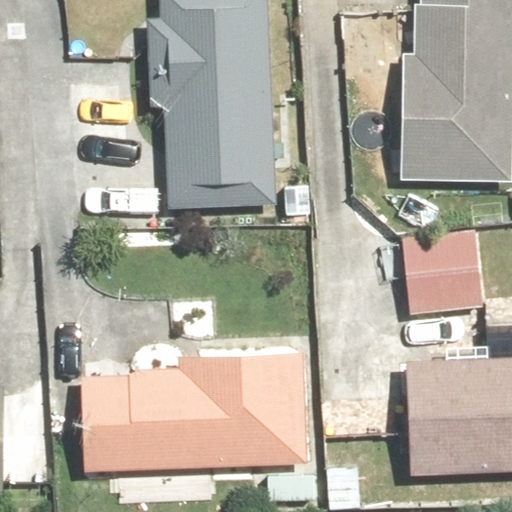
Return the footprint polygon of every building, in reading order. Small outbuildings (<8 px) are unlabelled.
[(264,0),(156,0),(156,13),(141,14),(142,111),(157,111),(158,209),(267,208),(264,0)] [(511,188),(511,75),(511,0),(410,0),(410,42),(389,42),(386,186),(511,188)] [(481,230),(393,232),(395,310),(483,308),(481,230)] [(66,364),(69,466),(304,459),(300,340),(176,343),(176,361),(66,364)] [(511,348),(394,349),(395,470),(511,468),(511,348)]
